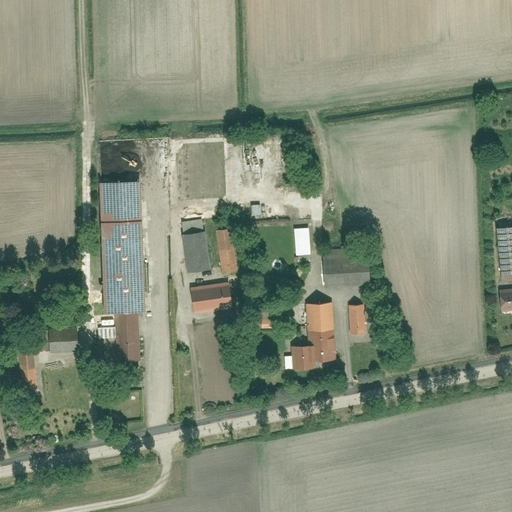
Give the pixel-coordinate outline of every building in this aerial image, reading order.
[(101,217),(138,215),(136,177),(100,178),(101,217)] [(261,205),(252,205),(253,218),(261,218),(261,205)] [(135,310),(142,310),(138,215),(101,217),(105,311),(112,311),(135,310)] [(180,222),(186,267),(207,264),(201,220),(180,222)] [(511,224),(497,226),(502,278),(511,277),(511,224)] [(230,227),(216,229),(222,272),(236,270),(230,227)] [(365,248),(322,252),(325,284),(368,281),(365,248)] [(194,310),(229,305),(227,285),(191,290),(194,310)] [(511,288),(500,290),(502,310),(511,308),(511,288)] [(311,357),(332,356),(329,300),(308,301),(310,343),(311,357)] [(361,304),(348,305),(350,333),(363,332),(361,304)] [(135,310),(112,311),(114,359),(137,357),(135,310)] [(73,327),(47,329),(49,348),(75,346),(73,327)] [(311,357),(310,343),(293,344),(294,366),(311,365),(311,357)] [(21,390),(35,389),(32,350),(18,352),(21,390)]
